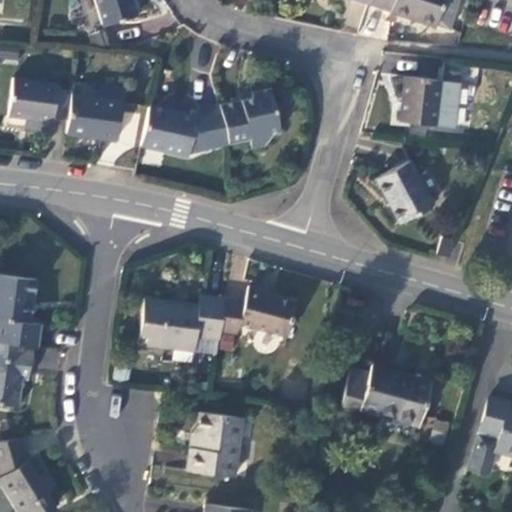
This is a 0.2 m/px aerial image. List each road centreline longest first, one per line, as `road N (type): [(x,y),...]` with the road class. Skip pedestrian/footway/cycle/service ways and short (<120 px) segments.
road 1 (residential): [(301,248),(336,108),(332,62),(225,26),(186,0)]
road 2 (residential): [(116,198),(92,433),(125,511)]
road 3 (tertiary): [(511,308),(301,248)]
road 4 (tertiary): [(301,248),(116,198)]
